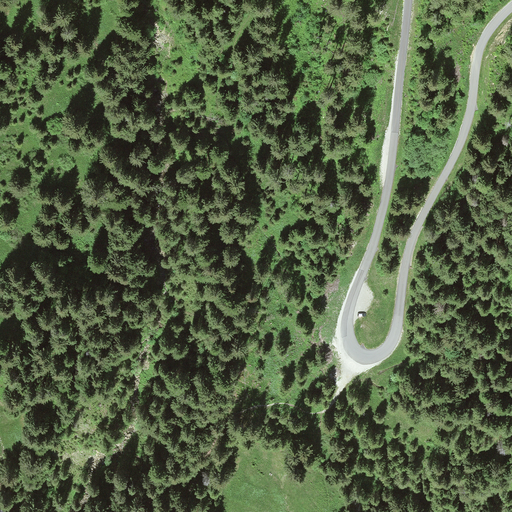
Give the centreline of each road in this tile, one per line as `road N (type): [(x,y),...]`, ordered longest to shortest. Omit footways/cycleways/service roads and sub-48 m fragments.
road 1 (unclassified): [(407,0),(380,222),(347,319),(349,343),(365,356),(378,354),(394,334),(410,242),(463,134),(483,40),(511,6)]
road 2 (track): [(357,353),(325,350),(157,0)]
